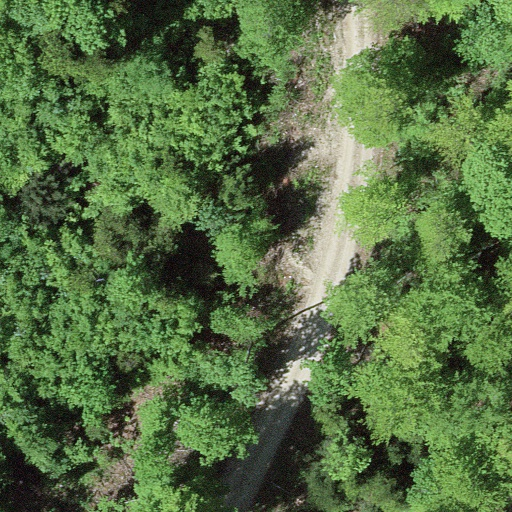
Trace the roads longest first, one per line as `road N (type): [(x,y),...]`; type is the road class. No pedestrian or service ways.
road 1 (track): [(351,0),(351,184),(305,302)]
road 2 (track): [(220,511),(305,302)]
